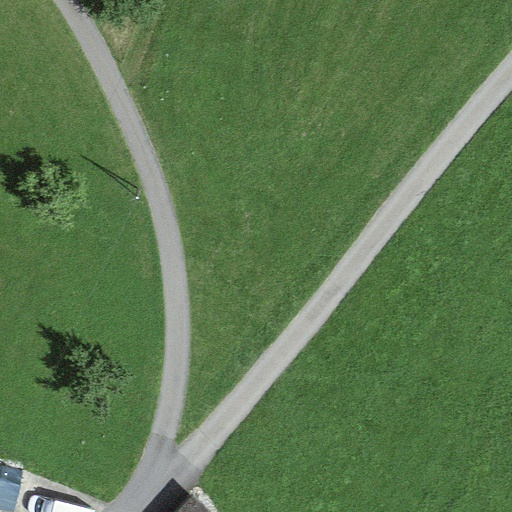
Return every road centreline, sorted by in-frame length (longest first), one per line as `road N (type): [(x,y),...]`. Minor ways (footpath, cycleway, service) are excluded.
road 1 (track): [(136,511),(511,71)]
road 2 (track): [(65,0),(131,126),(168,240),(176,385),(153,495)]
